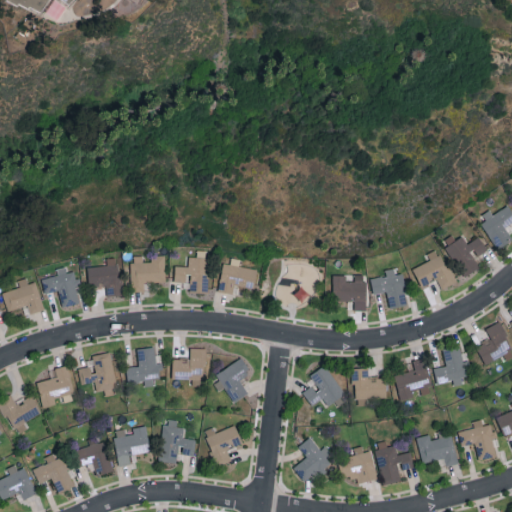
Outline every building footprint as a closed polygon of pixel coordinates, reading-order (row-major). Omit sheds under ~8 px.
[(7,0),(7,1),(44,12),(47,0),(67,0),(72,1),(72,0),(7,0)] [(511,222),(511,212),(506,203),(479,221),(497,249),(511,239),(504,227),(511,222)] [(478,236),(467,243),(461,235),(455,239),(451,234),(441,241),(466,276),(481,265),(475,257),(487,249),(478,236)] [(441,288),(455,283),(439,247),(426,253),(429,260),(412,267),(420,286),(437,279),(441,288)] [(174,281),(190,281),(190,292),(209,291),(209,250),(196,250),(196,256),(188,256),(188,265),(174,265),(174,281)] [(132,291),(144,290),(144,282),(165,281),(165,254),(151,255),(151,261),(142,261),(142,255),(130,255),(132,291)] [(106,284),(106,294),(120,294),(119,257),(107,257),(107,265),(88,265),(88,285),(106,284)] [(219,291),(233,293),(234,285),(255,288),(257,268),(239,266),(240,258),(231,257),(230,263),(222,262),(219,291)] [(41,278),(45,293),(58,290),(62,306),(82,302),(74,270),(66,272),(64,266),(56,268),(57,274),(41,278)] [(401,272),(395,274),(393,267),(385,269),(385,275),(370,278),(373,293),(386,290),(389,307),(407,303),(401,272)] [(333,274),(332,300),(353,300),(353,309),(365,309),(365,274),(354,273),(354,280),(345,280),(345,274),(333,274)] [(2,292),(8,311),(27,305),(30,313),(45,308),(36,281),(28,283),(26,277),(17,280),(20,286),(2,292)] [(484,363),(511,350),(511,349),(500,321),(485,327),(491,339),(477,345),(484,363)] [(434,367),(437,383),(453,380),(454,385),(463,383),(462,377),(466,376),(460,345),(442,348),(446,365),(434,367)] [(156,363),(154,346),(136,348),(138,365),(126,366),(128,382),(144,380),(145,385),(154,384),(153,377),(161,376),(160,363),(156,363)] [(172,378),(192,378),(192,385),(206,386),(207,347),(190,347),(190,359),(172,358),(172,378)] [(91,354),(92,365),(78,367),(80,383),(95,381),(96,391),(104,390),(105,395),(118,394),(111,351),(91,354)] [(247,392),(239,380),(251,372),(240,357),(215,374),(219,379),(214,383),(218,390),(223,387),(234,401),(247,392)] [(426,357),(413,360),(415,369),(394,374),(400,400),(421,395),(421,394),(433,391),(426,357)] [(302,392),(312,405),(322,398),(328,406),(334,401),(337,406),(348,398),(324,364),(308,375),(314,383),(302,392)] [(42,406),(64,400),(64,401),(76,398),(68,365),(49,369),(51,378),(36,382),(42,406)] [(355,399),(389,398),(388,376),(370,377),(369,367),(350,367),(351,384),(355,384),(355,399)] [(42,414),(34,396),(16,403),(12,393),(0,398),(0,404),(10,428),(42,414)] [(511,409),(496,416),(503,434),(511,430),(511,401),(511,402),(511,405),(511,409)] [(158,460),(176,463),(177,452),(193,455),(196,439),(182,437),(184,427),(176,426),(177,419),(165,417),(158,460)] [(458,431),(461,445),(474,442),(478,459),(495,455),(491,438),(495,437),(491,423),(482,425),(481,419),(472,421),(474,427),(458,431)] [(216,432),(213,426),(202,431),(217,466),(231,460),(226,449),(242,443),(235,424),(216,432)] [(118,465),(132,463),(130,454),(150,451),(146,427),(125,430),(125,429),(113,430),(118,465)] [(416,436),(422,462),(444,457),(446,465),(457,463),(450,428),(437,431),(439,437),(431,439),(429,434),(416,436)] [(112,470),(102,435),(88,439),(89,445),(76,449),(81,464),(93,461),(97,475),(112,470)] [(303,481),(320,470),(321,472),(332,465),(326,455),(330,452),(326,445),(319,450),(311,436),(298,445),(306,457),(293,466),(303,481)] [(383,484),(402,480),(400,469),(414,467),(410,451),(397,454),(395,445),(387,446),(386,440),(374,443),(383,484)] [(377,478),(371,450),(363,451),(362,445),(353,447),(355,455),(338,459),(342,479),(356,476),(358,483),(377,478)] [(73,487),(58,451),(44,457),(46,462),(32,468),(39,483),(52,478),(58,493),(73,487)] [(23,498),(36,493),(24,466),(17,470),(15,464),(6,468),(9,474),(0,478),(0,496),(1,499),(20,491),(23,498)]
